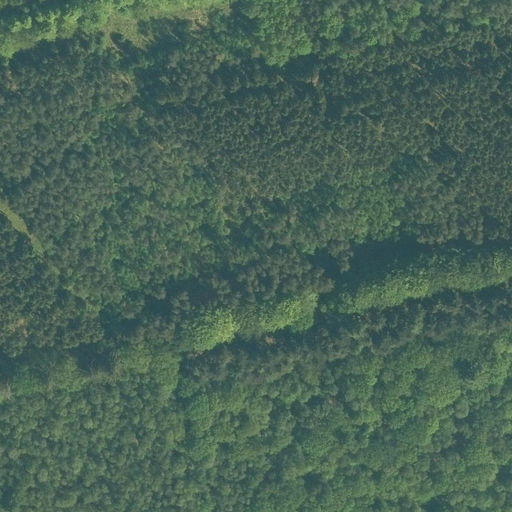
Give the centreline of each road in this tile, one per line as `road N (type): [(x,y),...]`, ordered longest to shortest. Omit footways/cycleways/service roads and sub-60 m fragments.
road 1 (track): [(511,244),(0,364)]
road 2 (track): [(163,326),(198,511)]
road 3 (track): [(0,31),(133,0)]
